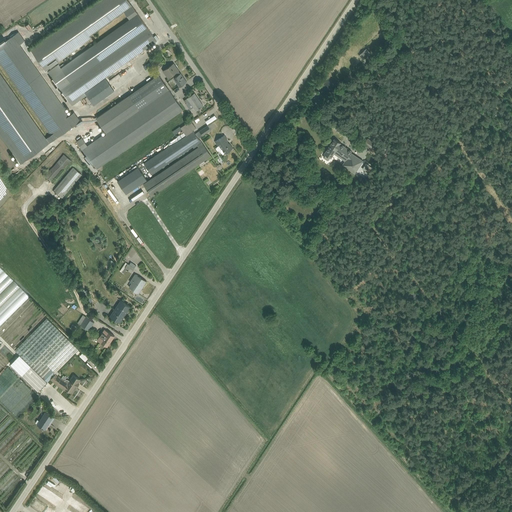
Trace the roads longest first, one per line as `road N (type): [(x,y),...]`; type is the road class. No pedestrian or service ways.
road 1 (tertiary): [(252,147),(11,511)]
road 2 (track): [(511,401),(337,183)]
road 3 (unclassified): [(252,147),(150,0)]
road 4 (tertiary): [(353,0),(252,147)]
road 5 (track): [(511,332),(390,440)]
road 6 (track): [(367,221),(460,135)]
